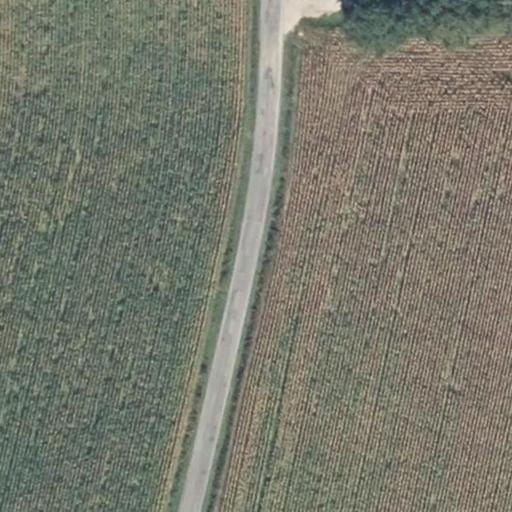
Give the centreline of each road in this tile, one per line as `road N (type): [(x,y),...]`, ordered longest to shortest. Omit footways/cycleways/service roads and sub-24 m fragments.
road 1 (unclassified): [(184,511),(265,127),(270,0)]
road 2 (track): [(270,9),(511,6)]
